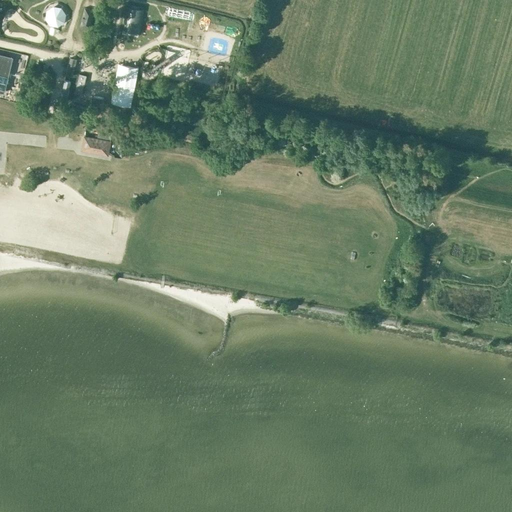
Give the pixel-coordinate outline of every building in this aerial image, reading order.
[(123,28),(131,31),(139,6),(132,4),(123,28)] [(85,8),(80,25),(90,27),(95,10),(85,8)] [(187,8),(179,9),(179,14),(181,14),(181,17),(188,16),(187,8)] [(196,42),(205,44),(208,31),(199,29),(196,42)] [(0,91),(4,93),(13,57),(0,53),(0,91)] [(70,59),(66,74),(72,76),(76,60),(70,59)] [(79,73),(74,92),(81,94),(86,75),(79,73)] [(62,92),(60,99),(65,101),(67,93),(70,81),(65,80),(62,92)] [(89,109),(102,112),(105,99),(92,96),(89,109)] [(84,136),(81,150),(82,150),(82,148),(107,152),(107,155),(110,140),(84,136)]
